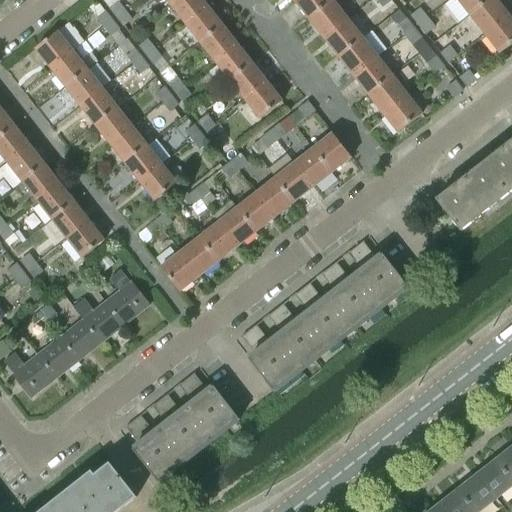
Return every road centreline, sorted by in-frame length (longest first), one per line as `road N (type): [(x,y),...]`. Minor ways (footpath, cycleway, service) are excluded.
road 1 (residential): [(33,445),(57,440),(511,86)]
road 2 (tertiary): [(289,511),(511,336)]
